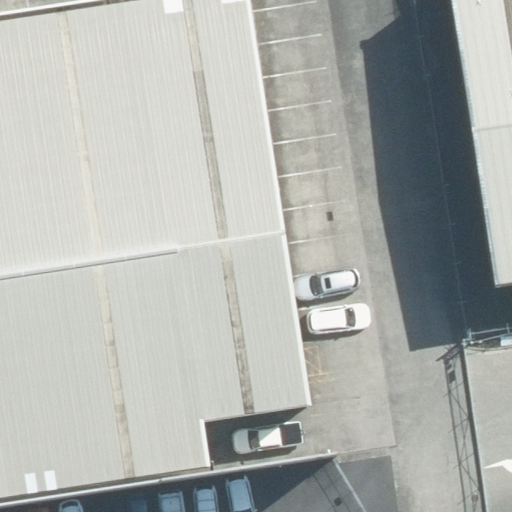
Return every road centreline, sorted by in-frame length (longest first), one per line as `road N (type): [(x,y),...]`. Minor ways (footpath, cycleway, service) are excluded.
road 1 (unknown): [(353,0),(387,302),(408,353),(444,384)]
road 2 (unknown): [(324,511),(444,384)]
